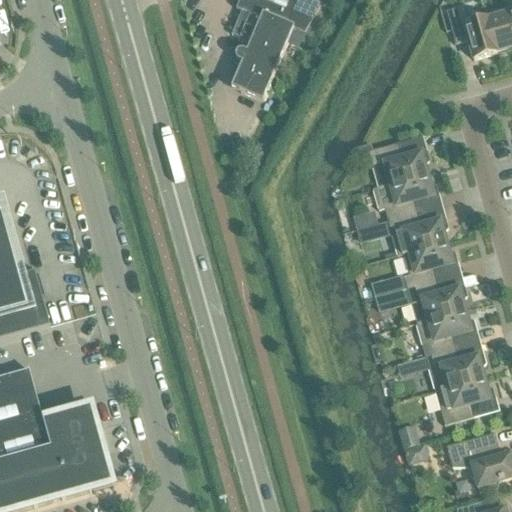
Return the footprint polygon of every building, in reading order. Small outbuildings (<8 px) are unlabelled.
[(262,105),(294,30),(306,0),(240,0),(236,12),(241,14),(231,38),(251,46),(247,55),(244,53),(242,53),(241,53),(240,53),(238,54),(237,55),(237,56),(236,58),(236,59),(236,60),(237,61),(238,63),(239,63),(239,64),(242,65),(236,81),(240,95),(262,105)] [(305,35),(326,0),(324,0),(306,0),(294,30),(305,35)] [(497,55),(511,51),(511,29),(506,10),(485,16),(497,57),(497,55)] [(497,57),(485,16),(463,22),(460,12),(447,15),(456,47),(468,44),(474,63),(497,57)] [(398,147),(368,155),(379,192),(427,178),(425,169),(430,164),(427,155),(415,158),(411,143),(398,147)] [(388,226),(417,218),(414,205),(439,198),(436,189),(430,187),(427,178),(379,192),(373,193),(378,214),(384,212),(388,226)] [(0,343),(50,329),(34,272),(32,273),(32,275),(19,279),(2,216),(0,216),(0,343)] [(397,259),(446,246),(444,237),(448,232),(446,223),(421,230),(417,218),(388,226),(397,259)] [(407,293),(436,285),(433,273),(458,266),(455,257),(448,255),(446,246),(397,259),(398,260),(404,259),(409,278),(403,280),(407,293)] [(416,327),(465,314),(462,305),(467,300),(465,291),(439,298),(436,285),(407,293),(416,327)] [(426,361),(455,353),(452,341),(477,334),(474,324),(467,322),(465,314),(416,327),(426,361)] [(408,328),(395,331),(400,352),(413,349),(408,328)] [(390,343),(373,350),(377,359),(393,352),(390,343)] [(426,361),(412,365),(416,377),(429,373),(435,395),(484,381),(481,373),(486,368),(484,358),(458,365),(455,353),(426,361)] [(0,511),(28,511),(113,488),(92,410),(43,424),(29,373),(28,374),(0,382),(0,511)] [(484,381),(435,395),(441,415),(445,430),(474,421),(470,408),(496,401),(493,392),(486,390),(484,381)] [(447,450),(453,472),(469,471),(471,482),(476,482),(480,497),(497,492),(499,485),(511,481),(511,457),(498,462),(491,438),(447,450)]
